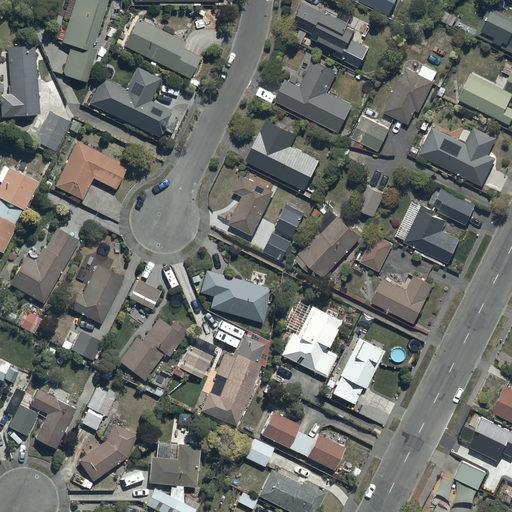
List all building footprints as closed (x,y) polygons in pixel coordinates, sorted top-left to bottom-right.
[(107,0),(106,0),(74,0),(62,45),(70,47),(61,76),(87,83),(96,51),(92,50),(107,0)] [(357,0),(357,1),(388,18),(397,0),(357,0)] [(333,56),(333,57),(359,69),(368,50),(352,42),(358,31),(348,26),(352,17),(340,11),(338,16),(326,10),(324,15),(303,5),(292,26),(313,36),(309,43),(333,56)] [(511,19),(489,8),(475,37),(511,55),(511,19)] [(138,22),(123,48),(190,81),(200,59),(182,50),(185,44),(138,22)] [(0,112),(38,110),(34,47),(6,50),(9,90),(0,90),(0,112)] [(286,82),(275,101),(338,134),(352,108),(327,95),(338,74),(313,61),(299,88),(286,82)] [(418,76),(405,69),(383,114),(409,127),(416,112),(419,114),(435,84),(433,83),(437,74),(423,67),(418,76)] [(101,80),(88,106),(159,139),(172,113),(150,102),(160,81),(137,70),(126,92),(101,80)] [(511,110),(507,108),(511,98),(511,94),(471,75),(458,102),(509,126),(511,120),(511,110)] [(68,119),(47,108),(43,116),(34,111),(26,127),(33,131),(31,136),(35,138),(33,142),(50,150),(52,147),(53,148),(68,119)] [(363,118),(351,139),(378,153),(390,131),(363,118)] [(266,121),(246,163),(305,193),(320,163),(291,148),(296,136),(266,121)] [(433,129),(418,157),(482,188),(496,160),(489,156),(496,140),(474,129),(466,146),(433,129)] [(76,137),(53,182),(80,196),(92,174),(113,185),(126,161),(76,137)] [(36,177),(7,163),(6,165),(2,163),(0,168),(0,248),(1,249),(16,221),(14,220),(25,199),(36,177)] [(274,193),(243,178),(240,177),(233,193),(242,197),(229,226),(253,237),(274,193)] [(386,195),(369,187),(357,212),(374,220),(386,195)] [(476,207),(441,190),(440,194),(435,191),(429,204),(434,207),(434,208),(440,211),(438,213),(466,226),(476,207)] [(412,204),(394,236),(405,241),(403,244),(448,266),(460,242),(442,233),(447,223),(434,216),(436,213),(423,206),(422,208),(412,204)] [(305,214),(287,206),(275,229),(293,238),(305,214)] [(322,280),(361,239),(336,215),(335,215),(329,210),(314,226),(322,234),(295,262),(309,275),(312,271),(322,280)] [(24,252),(7,280),(41,300),(78,237),(56,223),(43,245),(41,244),(33,257),(24,252)] [(291,244),(273,234),(263,252),(281,262),(291,244)] [(379,273),(393,246),(374,236),(360,264),(379,273)] [(99,320),(122,274),(95,261),(80,292),(73,289),(66,304),(99,320)] [(270,285),(204,266),(198,288),(212,292),(209,304),(260,319),(270,285)] [(150,305),(159,287),(136,276),(128,294),(150,305)] [(380,278),(369,297),(413,319),(430,285),(414,277),(407,292),(380,278)] [(292,329),(280,352),(325,375),(337,352),(323,345),(339,313),(311,299),(309,304),(296,298),(283,322),(297,329),(296,331),(292,329)] [(21,305),(13,320),(32,330),(39,315),(21,305)] [(135,332),(116,356),(142,376),(163,350),(167,352),(186,328),(172,316),(168,322),(158,313),(139,336),(135,332)] [(100,338),(78,327),(69,344),(91,356),(100,338)] [(235,420),(259,360),(256,359),(264,340),(242,331),(233,354),(222,350),(214,369),(224,373),(217,392),(207,388),(200,406),(235,420)] [(378,344),(355,333),(329,388),(353,399),(361,382),(365,384),(376,360),(371,358),(378,344)] [(211,352),(186,341),(177,363),(200,374),(211,352)] [(9,360),(0,355),(0,391),(4,394),(17,368),(8,363),(9,360)] [(511,384),(504,381),(490,406),(511,417),(511,384)] [(113,392),(96,384),(95,386),(86,382),(81,393),(82,394),(79,400),(86,403),(79,419),(95,426),(102,411),(105,412),(113,392)] [(72,403),(35,384),(26,399),(46,409),(33,433),(52,442),(72,403)] [(36,409),(17,400),(7,423),(25,431),(36,409)] [(270,407),(258,430),(332,466),(343,443),(316,430),(313,436),(294,427),(298,421),(270,407)] [(76,454),(90,476),(123,453),(124,454),(135,430),(112,419),(105,435),(76,454)] [(272,443),(252,435),(243,454),(263,463),(272,443)] [(150,452),(147,478),(168,480),(168,492),(154,485),(145,501),(153,505),(149,511),(191,511),(198,501),(186,494),(183,500),(182,499),(182,482),(196,483),(198,441),(155,439),(154,452),(150,452)] [(462,455),(453,471),(477,483),(485,467),(462,455)] [(270,465),(256,491),(296,511),(311,511),(324,490),(300,477),(299,480),(270,465)]
